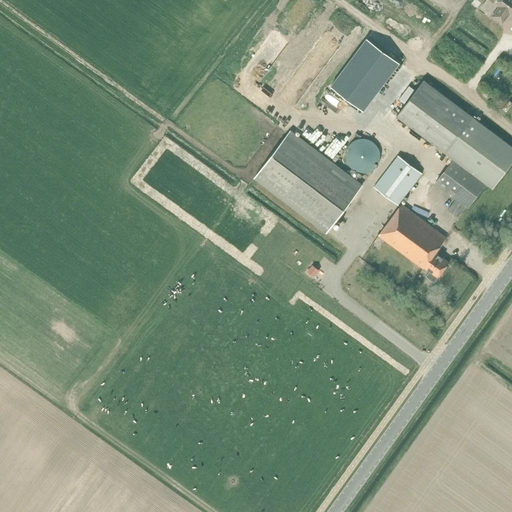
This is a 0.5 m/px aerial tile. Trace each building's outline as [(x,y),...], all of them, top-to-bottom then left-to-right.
[(473,0),(470,5),(478,11),(483,4),(476,0),(473,0)] [(511,0),(497,0),(496,3),(500,6),(493,15),(502,22),(510,13),(511,14),(511,0)] [(436,183),(452,195),(469,208),(486,184),(493,189),(511,163),(511,146),(424,80),(397,116),(454,159),(436,183)] [(290,132),(254,179),(326,233),(362,186),(290,132)] [(346,154),(346,157),(346,159),(347,162),(348,165),(350,167),(352,169),(354,171),(357,172),(359,173),(362,173),(365,173),(368,173),(371,172),(373,170),(375,168),(377,166),(379,164),(380,161),(380,158),(380,155),(380,153),(379,150),(378,147),(376,145),(374,143),(372,141),(369,140),(367,139),(364,139),(361,139),(358,139),(356,140),(353,142),(351,144),(349,146),(348,148),(347,151),(346,154)] [(397,156),(374,187),(399,206),(423,174),(397,156)] [(424,267),(435,253),(446,238),(402,205),(379,237),(423,269),(424,267)] [(447,205),(439,215),(461,231),(468,222),(463,219),(464,218),(447,205)] [(435,253),(424,267),(430,271),(426,277),(434,283),(438,277),(439,277),(449,263),(435,253)] [(313,265),(308,272),(314,276),(318,270),(313,265)]
